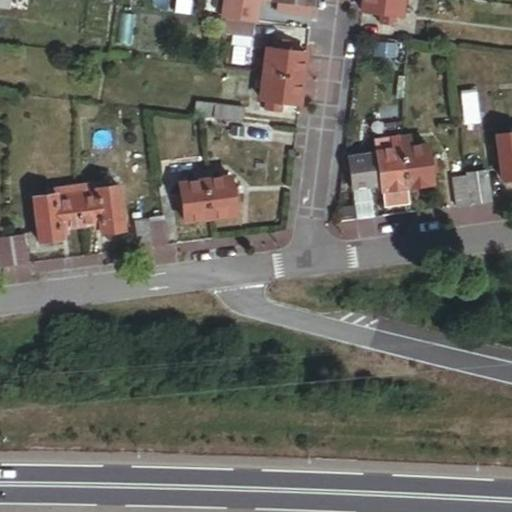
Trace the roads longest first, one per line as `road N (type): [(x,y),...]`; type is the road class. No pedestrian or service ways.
road 1 (primary): [(511,510),(0,487)]
road 2 (tertiary): [(511,372),(317,327),(246,300),(224,272)]
road 3 (residential): [(339,0),(307,261)]
road 4 (tertiary): [(224,272),(0,301)]
road 5 (residential): [(511,234),(307,261)]
